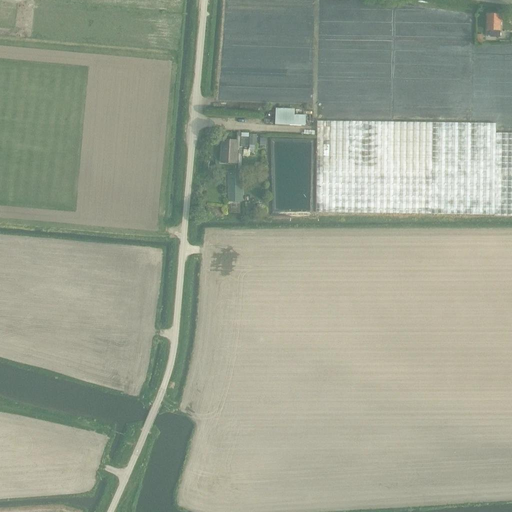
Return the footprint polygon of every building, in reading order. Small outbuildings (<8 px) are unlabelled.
[(499,30),(500,30),(500,15),(487,15),(487,30),(490,30),(490,37),(499,37),(499,30)] [(305,126),(305,117),(294,116),(294,109),(276,108),(275,125),(305,126)] [(511,132),(495,132),(495,131),(495,124),(493,124),(327,121),(317,121),(315,213),(326,213),(511,216),(511,132)] [(242,132),(241,142),(249,142),(250,133),(242,132)] [(221,162),(236,163),(237,141),(223,140),(222,152),(221,152),(221,162)] [(242,201),(242,171),(227,171),(227,201),(242,201)]
